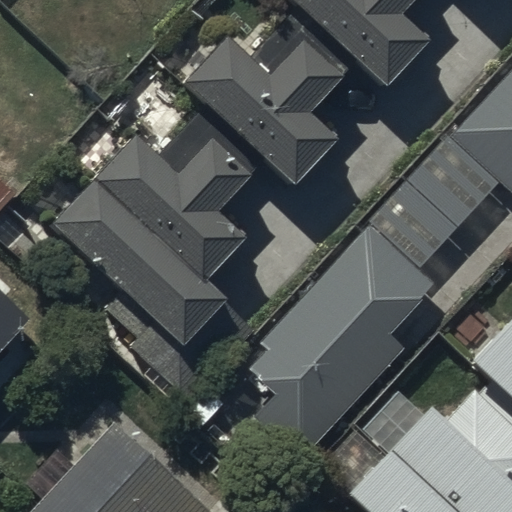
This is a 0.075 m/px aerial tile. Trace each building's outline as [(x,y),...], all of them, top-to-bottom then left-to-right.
[(280,0),(383,92),(424,46),(396,20),(414,0),(280,0)] [(217,40),(174,88),(286,190),(328,144),(299,118),(334,80),(293,43),(260,79),(217,40)] [(511,204),(511,73),(447,145),(511,204)] [(243,176),(184,120),(156,150),(134,130),(45,223),(154,326),(133,349),(187,400),(249,334),(192,280),(231,238),(206,214),(243,176)] [(435,285),(366,224),(258,343),(267,351),(251,369),(278,392),(254,419),(303,463),(404,349),(389,336),(435,285)] [(0,348),(27,319),(0,294),(0,348)] [(511,318),(508,315),(464,363),(511,406),(511,318)] [(483,397),(466,382),(442,408),(424,392),(335,488),(361,511),(511,511),(511,412),(488,391),(483,397)] [(210,511),(213,510),(108,413),(17,511),(210,511)]
